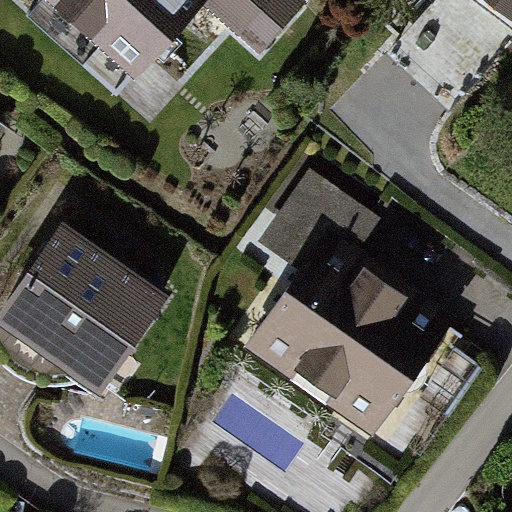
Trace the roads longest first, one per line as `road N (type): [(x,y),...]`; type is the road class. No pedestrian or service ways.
road 1 (residential): [(417,511),(511,399)]
road 2 (residential): [(104,511),(72,504),(0,448)]
